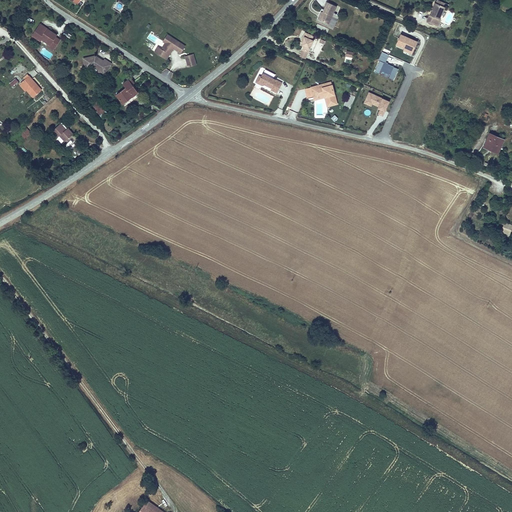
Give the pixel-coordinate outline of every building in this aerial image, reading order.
[(319,20),(328,24),(336,7),(327,3),(322,13),(319,20)] [(436,19),(439,20),(445,8),(443,7),(437,4),(435,3),(433,9),(434,9),(433,11),(432,11),(427,23),(433,26),(436,19)] [(61,39),(56,36),(58,35),(48,29),(47,31),(39,26),(33,35),(41,41),(43,39),(49,43),(48,45),(54,49),(61,39)] [(302,51),(309,54),(314,41),(311,40),(313,36),(303,32),(302,35),(304,36),(303,40),(300,46),(304,48),(302,51)] [(414,54),(419,41),(399,33),(394,45),(414,54)] [(181,53),(185,46),(167,35),(165,38),(168,39),(165,43),(161,49),(160,48),(157,54),(164,59),(168,54),(170,55),(173,50),(172,50),(173,48),(174,49),(181,53)] [(306,60),(309,54),(302,51),(300,57),(306,60)] [(196,65),(193,54),(185,57),(188,67),(196,65)] [(103,68),(106,70),(111,63),(104,59),(102,60),(99,58),(98,59),(96,58),(97,57),(94,55),(82,58),(84,68),(92,67),(97,70),(100,72),(103,68)] [(380,71),(390,75),(389,79),(394,81),(399,69),(380,61),(375,72),(379,74),(380,71)] [(276,94),(282,84),(262,74),(260,77),(258,76),(255,81),(261,85),(262,84),(263,85),(271,88),(270,91),(276,94)] [(33,98),(42,90),(29,76),(25,80),(20,83),(21,85),(27,91),(33,98)] [(116,95),(123,103),(139,92),(133,84),(135,82),(131,77),(123,83),(126,87),(116,95)] [(9,84),(12,87),(18,82),(15,79),(9,84)] [(329,106),(336,104),(331,85),(319,89),(318,86),(310,88),(313,98),(326,94),(329,106)] [(378,114),(384,116),(390,102),(369,92),(364,104),(371,107),(372,105),(379,108),(378,110),(380,111),(378,114)] [(349,93),(344,106),(350,108),(355,96),(349,93)] [(326,107),(329,106),(326,94),(313,98),(314,102),(324,99),(326,107)] [(105,111),(98,101),(92,105),(100,115),(105,111)] [(65,141),(74,133),(69,127),(66,129),(65,131),(59,125),(52,131),(58,137),(60,135),(65,141)] [(31,132),(27,128),(20,134),(24,138),(31,132)] [(483,148),(498,155),(505,141),(489,134),(483,148)] [(502,230),(511,233),(511,229),(511,225),(505,222),(502,230)] [(138,511),(154,511),(157,508),(149,502),(148,504),(146,502),(138,511)]
